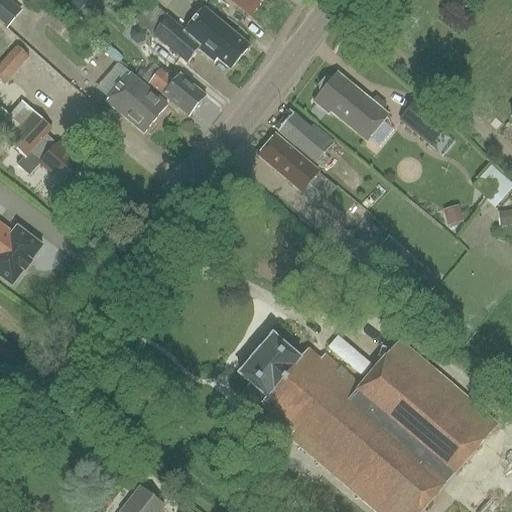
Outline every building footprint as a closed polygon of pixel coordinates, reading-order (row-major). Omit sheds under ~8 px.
[(20,11),(4,0),(0,0),(0,22),(7,28),(20,11)] [(74,16),(87,0),(65,0),(61,5),(74,16)] [(225,0),(250,21),(267,0),(225,0)] [(170,18),(151,2),(136,20),(154,36),(170,18)] [(230,72),(250,49),(205,9),(184,33),(169,20),(156,35),(188,62),(199,49),(216,64),(218,61),(230,72)] [(14,47),(0,63),(0,83),(3,86),(28,59),(14,47)] [(22,78),(42,98),(58,81),(39,61),(22,78)] [(189,117),(206,98),(180,76),(174,83),(160,71),(149,83),(189,117)] [(132,78),(108,105),(145,136),(167,108),(132,78)] [(322,96),(315,104),(329,116),(331,114),(368,143),(390,117),(353,87),(348,93),(335,82),(324,82),(320,88),(322,95),(321,96),(322,96)] [(401,121),(432,147),(448,127),(417,102),(401,121)] [(30,178),(41,166),(64,186),(82,166),(58,144),(57,145),(47,136),(52,130),(22,103),(0,127),(0,136),(25,159),(18,166),(30,178)] [(318,165),(335,145),(314,127),(312,129),(295,115),(280,134),(318,165)] [(302,195),(321,173),(278,136),(260,158),(302,195)] [(494,209),(511,189),(511,184),(492,166),(480,180),(490,189),(482,197),(494,209)] [(448,227),(463,222),(459,207),(444,211),(448,227)] [(511,210),(502,212),(504,237),(511,236),(511,210)] [(13,235),(0,224),(0,278),(12,288),(24,272),(25,274),(33,264),(31,263),(43,248),(18,228),(13,235)] [(426,270),(390,238),(376,253),(412,286),(426,270)] [(375,511),(425,511),(499,426),(401,342),(362,388),(325,357),(322,361),(310,351),(302,360),(275,337),(241,377),(252,386),(242,397),(259,412),(264,406),(295,434),(290,439),(375,511)] [(161,511),(164,508),(141,490),(126,509),(129,511),(128,511),(161,511)]
